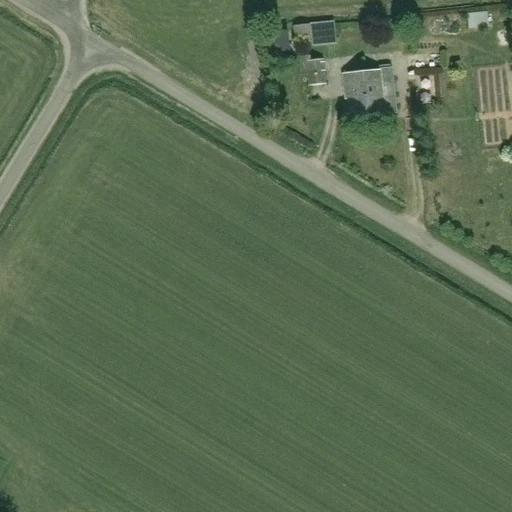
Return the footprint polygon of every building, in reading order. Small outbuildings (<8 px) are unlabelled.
[(492,14),(474,14),(475,29),(492,28),(492,14)] [(311,23),(294,25),(296,39),(312,37),(311,23)] [(317,24),(318,47),(341,46),(340,23),(317,24)] [(287,32),(266,34),(268,53),(290,51),(287,32)] [(310,86),(326,84),(324,61),(310,62),(309,56),(300,57),(302,75),(308,74),(310,86)] [(385,113),(396,112),(391,69),(343,74),(346,100),(349,100),(351,117),(385,114),(385,113)] [(440,98),(439,72),(421,73),(422,98),(440,98)]
